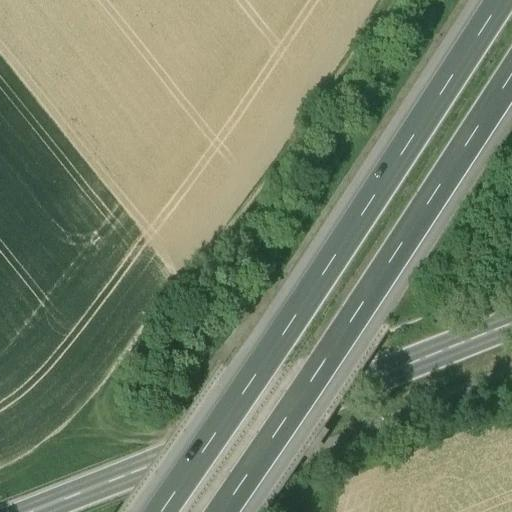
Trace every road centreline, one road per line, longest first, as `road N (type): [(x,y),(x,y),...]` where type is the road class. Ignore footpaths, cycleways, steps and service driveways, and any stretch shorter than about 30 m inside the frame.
road 1 (track): [(0,476),(53,452),(121,371),(291,147),(387,0)]
road 2 (motorway): [(502,0),(159,511)]
road 3 (motorway): [(219,511),(511,81)]
road 4 (secondary): [(511,326),(28,511)]
road 5 (track): [(317,511),(313,483),(511,410)]
